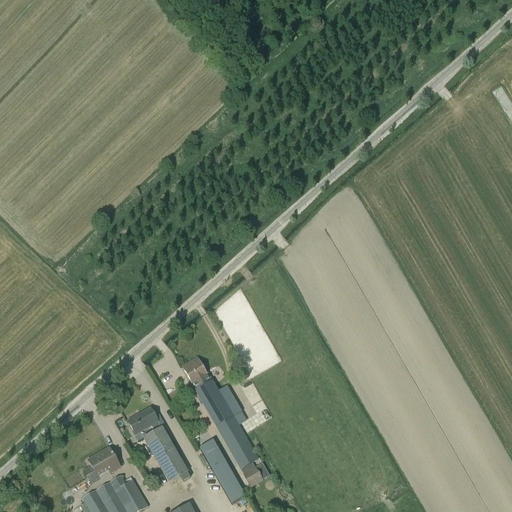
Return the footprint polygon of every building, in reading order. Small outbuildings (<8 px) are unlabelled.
[(212,386),(211,385),(212,383),(210,380),(208,379),(199,363),(184,372),(193,387),(194,387),(197,391),(195,392),(240,471),(257,462),(214,386),(212,386)] [(144,440),(148,447),(146,448),(150,455),(152,454),(169,484),(180,478),(186,474),(187,473),(151,410),(128,423),(135,436),(151,427),(155,434),(144,440)] [(243,494),(214,442),(201,449),(230,501),(235,498),(238,503),(246,498),(243,494)] [(121,469),(109,449),(87,462),(91,468),(83,472),(91,486),(99,481),(96,474),(106,468),(110,475),(121,469)] [(271,476),(265,467),(256,472),(255,469),(243,475),(250,489),(262,482),(262,481),(271,476)] [(186,474),(180,478),(183,483),(190,479),(186,474)] [(126,486),(120,477),(82,500),(89,511),(142,511),(148,509),(133,482),(126,486)] [(55,484),(61,497),(68,493),(62,481),(55,484)]
